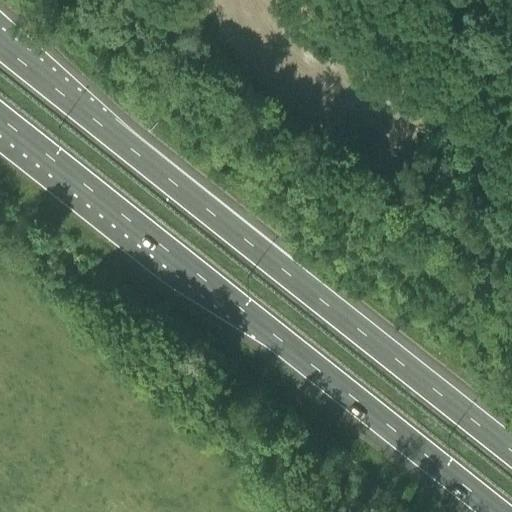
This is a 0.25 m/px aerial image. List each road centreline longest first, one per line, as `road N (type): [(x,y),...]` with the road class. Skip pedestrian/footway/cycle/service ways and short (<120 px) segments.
road 1 (trunk): [(511,452),(0,45)]
road 2 (trunk): [(0,114),(497,511)]
